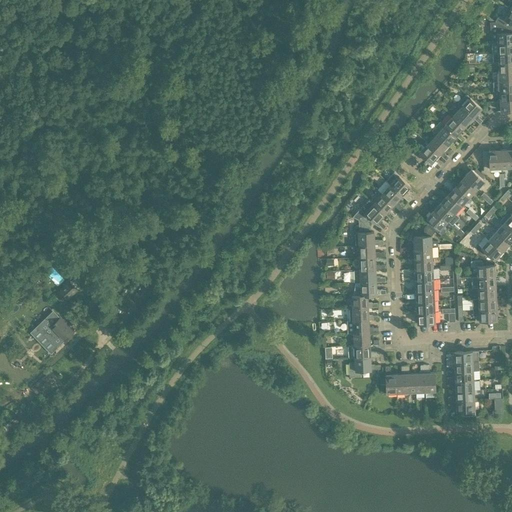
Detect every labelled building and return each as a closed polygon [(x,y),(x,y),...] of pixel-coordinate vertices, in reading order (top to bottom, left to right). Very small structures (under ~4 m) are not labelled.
[(511,8),(509,6),(508,8),(510,9),(505,19),(503,17),(501,17),(499,17),(497,18),(496,20),(496,21),(510,29),(511,28),(511,8)] [(511,28),(510,29),(496,21),(491,22),(491,34),(498,33),(498,41),(496,41),(496,43),(511,42),(511,28)] [(511,42),(496,43),(493,43),(493,53),(494,53),(499,53),(499,52),(511,51),(511,42)] [(499,53),(494,53),(494,62),(497,62),(511,61),(511,51),(499,52),(499,53)] [(511,61),(497,62),(497,64),(499,63),(499,72),(511,71),(511,61)] [(511,71),(499,72),(500,80),(497,80),(497,81),(511,80),(511,71)] [(511,80),(497,81),(494,81),(494,91),(500,91),(511,90),(511,80)] [(511,90),(500,91),(501,99),(498,99),(498,101),(511,100),(511,90)] [(467,94),(458,103),(460,105),(474,118),(480,124),(483,121),(479,117),(480,116),(478,114),(482,109),(467,94)] [(511,100),(498,101),(499,102),(501,102),(501,111),(511,110),(511,100)] [(465,127),(474,118),(460,105),(459,107),(461,108),(454,116),(465,127)] [(465,127),(454,116),(452,114),(450,116),(452,118),(445,125),(457,136),(464,142),(467,139),(463,135),(461,132),(465,127)] [(457,136),(445,125),(441,121),(432,130),(435,133),(448,146),(455,152),(458,148),(454,144),(455,143),(453,141),(457,136)] [(444,150),(448,146),(435,133),(433,134),(436,136),(428,144),(440,155),(447,161),(450,157),(446,153),(444,150)] [(440,155),(428,144),(426,142),(425,143),(427,145),(419,153),(431,164),(440,155)] [(501,150),(489,151),(489,160),(483,160),(484,172),(490,172),(490,168),(502,168),(501,150)] [(511,167),(511,153),(511,150),(501,150),(502,168),(511,167)] [(472,169),(464,177),(478,189),(485,181),(472,169)] [(395,172),(386,181),(388,183),(402,196),(409,202),(411,199),(408,195),(405,192),(411,186),(395,172)] [(478,189),(464,177),(457,185),(470,197),(478,189)] [(388,183),(386,181),(378,190),(380,192),(381,194),(394,205),(400,211),(403,208),(399,204),(400,204),(397,201),(402,196),(388,183)] [(470,197),(457,185),(450,193),(463,205),(470,197)] [(394,205),(381,194),(380,192),(379,193),(381,196),(374,203),(386,214),(392,220),(395,217),(391,214),(392,213),(389,210),(394,205)] [(463,205),(450,193),(443,201),(456,213),(463,205)] [(386,214),(374,203),(369,199),(353,217),(359,220),(368,224),(372,220),(377,224),(384,229),(387,226),(383,223),(383,222),(381,220),(386,214)] [(456,213),(443,201),(435,209),(448,221),(453,226),(455,224),(454,223),(460,217),(456,213)] [(448,221),(435,209),(427,217),(430,220),(428,223),(436,230),(441,235),(446,229),(444,226),(448,221)] [(371,226),(368,224),(359,220),(359,232),(355,232),(356,245),(359,245),(375,245),(384,244),(384,240),(378,240),(378,239),(375,239),(374,232),(371,232),(371,226)] [(436,230),(428,223),(424,228),(425,235),(414,236),(414,247),(432,247),(438,246),(438,240),(432,241),(432,235),(436,230)] [(511,241),(511,230),(504,223),(496,232),(510,244),(511,241)] [(510,244),(496,232),(489,240),(502,252),(510,244)] [(502,252),(489,240),(482,248),(495,260),(502,252)] [(375,252),(375,245),(359,245),(356,245),(356,247),(359,247),(359,258),(375,257),(384,257),(384,252),(379,252),(375,252)] [(433,258),(432,247),(414,247),(415,258),(433,258)] [(56,254),(49,260),(54,265),(61,258),(56,254)] [(376,264),(375,257),(359,258),(357,258),(357,260),(359,259),(360,270),(376,269),(380,269),(385,269),(385,265),(379,265),(379,264),(376,264)] [(433,268),(433,258),(415,258),(415,269),(433,268)] [(472,277),(472,278),(496,277),(495,265),(483,266),(483,261),(471,262),(472,267),(477,267),(477,277),(472,277)] [(434,279),(433,268),(415,269),(416,280),(434,279)] [(376,269),(360,270),(354,270),(354,282),(355,282),(360,282),(376,282),(385,281),(385,277),(380,277),(376,277),(376,269)] [(496,287),(496,277),(472,278),(472,288),(478,288),(496,287)] [(434,290),(434,279),(416,280),(416,291),(434,290)] [(69,281),(56,293),(65,302),(78,290),(69,281)] [(377,290),(376,282),(360,282),(355,282),(355,285),(354,285),(354,286),(355,286),(353,295),(361,295),(368,295),(377,294),(386,293),(386,289),(381,290),(377,290)] [(496,298),(496,287),(478,288),(478,299),(496,298)] [(434,301),(434,290),(416,291),(417,301),(434,301)] [(368,303),(368,295),(361,295),(353,295),(349,295),(349,298),(352,298),(353,308),(369,307),(377,307),(377,303),(372,303),(372,302),(368,303)] [(497,309),(496,298),(478,299),(473,299),(473,310),(497,309)] [(35,324),(53,308),(45,299),(27,316),(35,324)] [(435,311),(434,301),(417,301),(417,312),(435,311)] [(369,307),(353,308),(349,308),(350,321),(369,320),(378,320),(378,316),(372,316),(372,315),(369,315),(369,307)] [(497,320),(497,309),(473,310),(474,315),(479,315),(479,321),(497,320)] [(435,323),(435,311),(417,312),(417,324),(435,323)] [(74,331),(60,317),(49,328),(49,330),(53,335),(56,335),(58,338),(61,336),(65,340),(74,331)] [(351,333),(370,332),(378,332),(378,328),(373,328),(373,327),(369,327),(369,320),(350,321),(347,321),(347,334),(351,333)] [(370,345),(370,332),(351,333),(351,335),(354,335),(354,345),(370,345)] [(370,345),(354,345),(348,346),(349,358),(351,358),(371,357),(380,357),(379,353),(374,353),(374,352),(371,352),(370,345)] [(446,358),(446,363),(479,361),(478,351),(454,352),(454,358),(446,358)] [(371,365),(371,357),(351,358),(352,360),(355,360),(355,362),(349,362),(350,376),(361,376),(361,370),(371,370),(375,370),(380,369),(380,365),(375,365),(371,365)] [(455,372),(473,371),(479,371),(479,361),(446,363),(446,366),(454,366),(455,372)] [(428,364),(424,365),(426,393),(425,394),(425,397),(435,397),(435,391),(434,372),(429,373),(429,369),(428,369),(428,364)] [(416,392),(415,373),(409,374),(409,365),(405,366),(406,394),(408,394),(408,392),(416,392)] [(426,393),(424,365),(420,365),(420,373),(415,373),(416,392),(424,391),(424,394),(425,394),(426,393)] [(397,393),(396,374),(390,374),(390,366),(385,367),(386,385),(380,385),(381,393),(387,393),(397,393)] [(406,394),(405,366),(401,366),(401,374),(396,374),(397,393),(405,392),(405,394),(406,394)] [(474,379),(473,371),(455,372),(455,378),(447,378),(447,382),(476,381),(476,379),(474,379)] [(53,381),(47,374),(33,386),(32,385),(31,386),(38,394),(53,381)] [(476,383),(476,381),(447,382),(447,386),(455,385),(455,391),(474,390),(474,383),(476,383)] [(474,398),(474,390),(455,391),(456,397),(448,397),(448,401),(477,400),(477,398),(474,398)] [(477,402),(477,400),(448,401),(448,405),(456,405),(456,411),(463,411),(463,417),(475,416),(475,410),(475,402),(477,402)]
